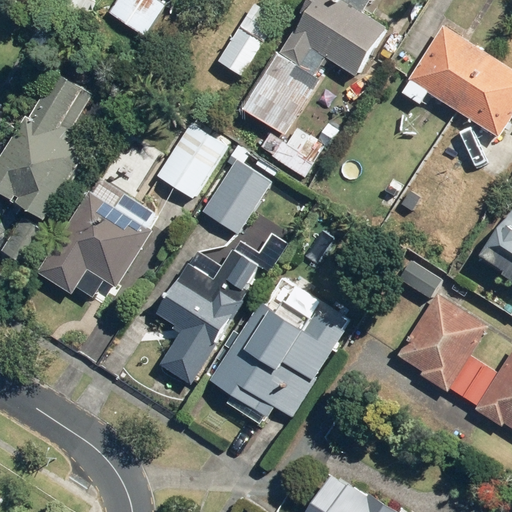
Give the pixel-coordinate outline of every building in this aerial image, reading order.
[(318,76),(331,57),(360,76),(391,28),(368,13),(375,0),(312,0),(292,32),(296,34),(283,54),(280,52),(245,106),(289,134),(324,79),(318,76)] [(284,19),(261,5),(225,65),(247,78),(284,19)] [(511,121),(511,65),(448,25),(405,92),(424,104),(432,91),(503,136),(511,121)] [(33,116),(0,170),(0,188),(51,220),(92,152),(73,141),(80,129),(78,128),(98,94),(63,74),(36,118),(33,116)] [(232,139),(196,119),(161,179),(197,200),(232,139)] [(274,134),(265,146),(308,176),(317,164),(274,134)] [(276,181),(247,163),(253,153),(241,145),(231,162),(237,166),(207,214),(242,235),(276,181)] [(94,189),(41,272),(95,305),(99,298),(110,305),(158,229),(153,226),(162,212),(105,177),(96,191),(94,189)] [(511,217),(485,259),(511,276),(511,217)] [(202,250),(161,312),(188,329),(165,364),(196,384),(256,292),(250,288),(264,267),(238,249),(227,266),(202,250)] [(425,374),(451,391),(493,327),(443,294),(402,355),(427,371),(425,374)] [(259,296),(208,376),(237,394),(231,402),(265,423),(271,414),(291,427),(321,380),(319,379),(349,331),(320,313),(318,317),(289,298),(282,310),(259,296)] [(128,321),(108,309),(82,354),(102,366),(128,321)] [(511,359),(480,409),(506,426),(508,423),(511,425),(511,359)] [(336,474),(312,511),(405,511),(375,491),(373,495),(354,482),(353,484),(337,474),(336,474)]
